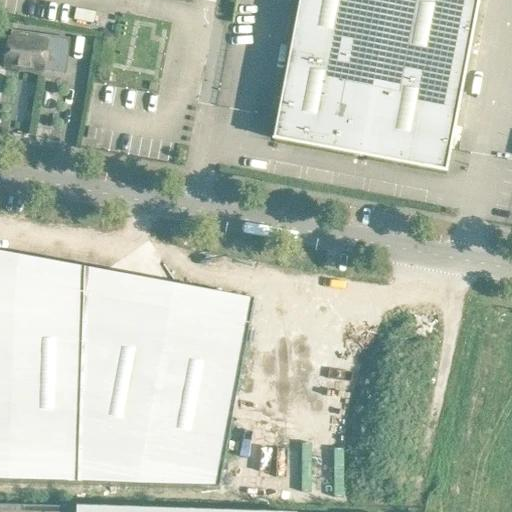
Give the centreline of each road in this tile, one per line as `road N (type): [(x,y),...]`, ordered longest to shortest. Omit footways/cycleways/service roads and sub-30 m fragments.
road 1 (unclassified): [(511,272),(0,176)]
road 2 (unknown): [(197,213),(247,108),(278,0)]
road 3 (unknown): [(504,50),(471,193),(465,263)]
